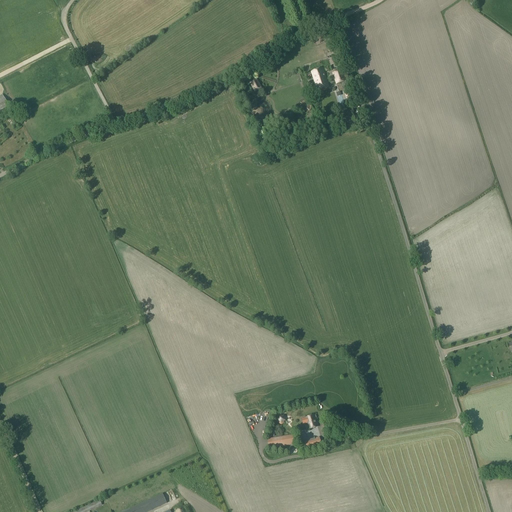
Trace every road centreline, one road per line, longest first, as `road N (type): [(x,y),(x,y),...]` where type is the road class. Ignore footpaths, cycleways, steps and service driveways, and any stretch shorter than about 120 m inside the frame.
road 1 (unclassified): [(489,511),(333,20)]
road 2 (unclassified): [(112,126),(333,20)]
road 3 (unclassified): [(112,126),(66,30),(72,0)]
road 4 (unclassified): [(0,176),(112,126)]
